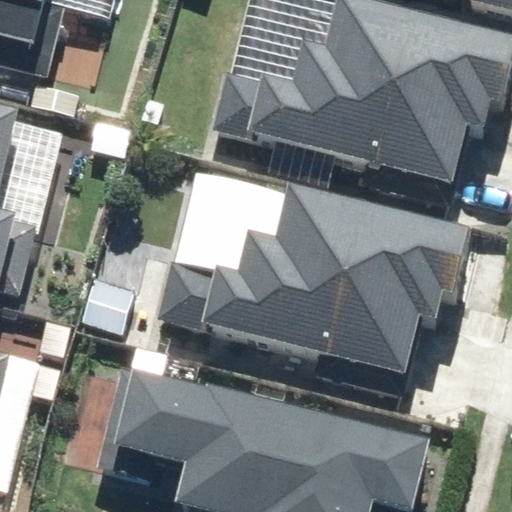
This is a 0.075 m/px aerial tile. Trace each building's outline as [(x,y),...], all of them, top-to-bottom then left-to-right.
[(62,0),(0,0),(0,66),(6,67),(11,46),(49,55),(42,83),(53,85),(71,9),(61,6),(62,0)] [(474,13),(511,22),(511,0),(469,0),(477,2),(474,13)] [(263,148),(465,197),(479,138),(496,142),(503,113),(511,115),(511,44),(348,5),(335,59),(313,53),(303,94),(273,87),(272,93),(231,83),(217,142),(262,153),(263,148)] [(0,287),(12,290),(10,300),(27,304),(44,232),(27,228),(29,221),(11,216),(34,119),(0,111),(0,287)] [(211,335),(419,384),(432,326),(448,330),(455,301),(468,304),(483,240),(301,198),(290,246),(261,240),(251,281),(221,274),(220,279),(179,270),(165,329),(210,340),(211,335)] [(0,432),(1,433),(18,361),(0,356),(0,317),(1,315),(0,314),(0,432)] [(426,511),(441,452),(130,378),(111,455),(197,476),(188,511),(426,511)]
